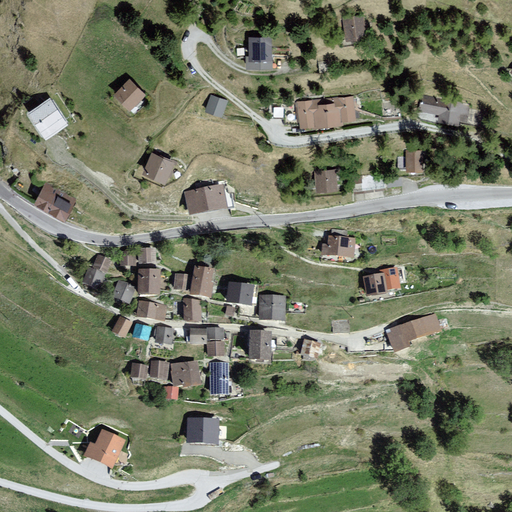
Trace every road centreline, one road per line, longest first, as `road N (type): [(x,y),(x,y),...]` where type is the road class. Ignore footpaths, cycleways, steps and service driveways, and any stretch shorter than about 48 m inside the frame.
road 1 (tertiary): [(0,189),(62,229),(121,240),(511,192)]
road 2 (track): [(294,68),(245,71),(202,36),(188,51),(215,85),(287,143),(427,127),(511,159)]
